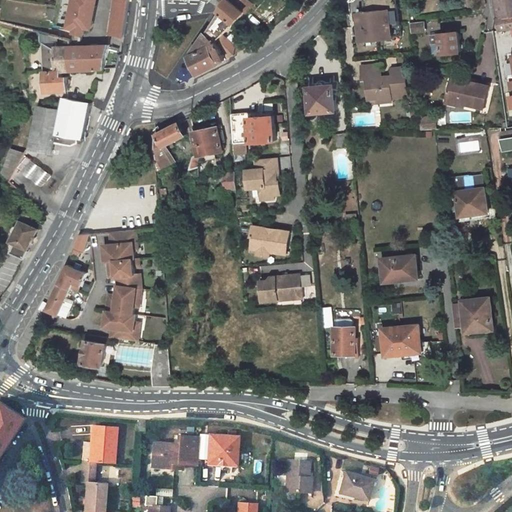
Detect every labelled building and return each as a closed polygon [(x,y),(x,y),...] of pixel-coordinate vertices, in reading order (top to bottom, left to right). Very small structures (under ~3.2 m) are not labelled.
[(130,0),(106,0),(106,2),(119,6),(111,46),(122,48),(123,44),(130,0)] [(210,29),(207,33),(217,41),(218,41),(232,27),(253,3),(249,0),(227,0),(226,3),(219,14),(210,29)] [(396,0),(366,0),(368,11),(360,12),(363,41),(393,38),(394,44),(402,43),(401,25),(398,25),(396,0)] [(511,0),(496,0),(498,13),(500,30),(503,30),(511,28),(511,0)] [(66,25),(40,19),(36,31),(45,34),(63,39),(70,41),(70,27),(88,27),(88,21),(67,20),(66,25)] [(424,21),(411,23),(412,33),(425,31),(424,21)] [(88,27),(70,27),(70,41),(71,46),(88,46),(88,27)] [(460,31),(442,33),(442,35),(437,36),(438,53),(444,52),(444,54),(462,52),(460,31)] [(207,33),(196,49),(198,52),(193,56),(201,73),(227,58),(217,41),(207,33)] [(47,71),(66,70),(71,70),(71,46),(64,46),(63,39),(45,34),(47,71)] [(88,46),(71,46),(71,70),(105,68),(109,46),(88,46)] [(178,72),(186,82),(196,74),(188,64),(178,72)] [(382,64),(362,66),(363,83),(375,81),(376,90),(370,91),(371,101),(380,100),(381,104),(394,103),(393,98),(409,97),(406,69),(393,70),(394,78),(384,79),(382,64)] [(47,71),(44,71),(46,92),(71,90),(70,76),(66,76),(66,70),(47,71)] [(489,88),(451,82),(448,101),(459,104),(459,106),(486,110),(489,88)] [(336,86),(311,88),(314,113),(339,110),(336,86)] [(55,142),(71,145),(78,142),(79,137),(85,138),(92,104),(63,98),(62,107),(40,103),(30,146),(53,152),(55,142)] [(459,104),(448,101),(447,108),(458,110),(459,106),(459,104)] [(247,144),(277,142),(275,116),(275,110),(264,110),(264,116),(233,118),(235,155),(247,154),(247,144)] [(470,112),(454,112),(454,113),(446,113),(446,123),(470,123),(470,112)] [(435,116),(421,117),(422,130),(436,130),(435,116)] [(183,122),(156,136),(158,165),(161,170),(173,164),(170,157),(174,155),(169,145),(188,135),(183,122)] [(220,127),(195,131),(199,155),(202,155),(224,151),(223,142),(226,141),(224,130),(220,131),(220,127)] [(350,134),(336,135),(337,148),(351,147),(350,134)] [(511,138),(503,140),(505,150),(511,149),(511,138)] [(460,152),(479,151),(479,140),(459,141),(460,152)] [(15,178),(27,152),(15,146),(3,173),(15,178)] [(23,170),(19,180),(42,191),(54,168),(28,155),(21,169),(23,170)] [(199,155),(193,156),(190,178),(200,176),(202,155),(199,155)] [(279,156),(258,158),(259,168),(249,169),(251,187),(255,186),(263,186),(263,194),(275,193),(282,192),(281,179),(280,179),(278,169),(280,169),(279,156)] [(236,172),(225,173),(227,190),(237,189),(236,172)] [(474,175),(457,178),(458,190),(462,221),(491,217),(486,186),(485,187),(483,175),(475,177),(474,175)] [(263,186),(255,186),(256,195),(263,194),(263,186)] [(42,227),(24,218),(12,240),(17,243),(13,250),(25,256),(29,249),(31,250),(42,227)] [(254,246),(273,250),(272,252),(288,254),(292,232),(255,226),(253,236),(255,237),(254,246)] [(138,231),(112,233),(113,244),(105,244),(106,261),(108,261),(134,259),(136,259),(135,250),(135,243),(139,242),(138,231)] [(92,234),(81,234),(72,254),(77,256),(80,250),(84,251),(92,234)] [(253,251),(272,255),(272,252),(273,250),(254,246),(253,251)] [(384,258),(386,282),(398,280),(420,278),(418,255),(384,258)] [(134,259),(108,261),(109,277),(117,277),(118,285),(139,288),(139,276),(135,276),(135,267),(134,259)] [(87,273),(67,265),(54,295),(48,309),(59,314),(65,300),(73,282),(81,286),(87,273)] [(264,302),(298,299),(297,288),(302,288),(301,274),(272,277),(272,280),(262,281),(264,302)] [(139,288),(118,285),(117,294),(111,293),(109,309),(131,313),(132,306),(134,299),(137,299),(139,288)] [(493,297),(466,299),(468,328),(483,327),(483,331),(496,329),(493,297)] [(73,303),(65,300),(59,314),(67,317),(73,303)] [(403,302),(395,303),(395,312),(403,311),(403,302)] [(131,313),(109,309),(106,325),(114,327),(112,336),(135,340),(137,330),(132,330),(134,321),(135,314),(131,313)] [(339,326),(337,326),(337,354),(348,354),(348,358),(363,358),(362,337),(357,337),(357,326),(354,326),(354,320),(353,318),(339,319),(339,326)] [(168,320),(162,320),(163,345),(170,346),(168,320)] [(420,324),(385,326),(387,352),(406,350),(407,355),(424,354),(427,347),(427,341),(422,341),(420,324)] [(88,333),(87,339),(83,361),(103,365),(108,342),(109,336),(88,333)] [(172,386),(170,346),(163,345),(157,344),(154,366),(154,386),(172,386)] [(103,365),(83,361),(82,369),(93,371),(92,378),(96,379),(97,372),(106,373),(108,365),(103,365)] [(0,448),(20,418),(0,404),(0,448)] [(135,420),(134,431),(144,432),(145,420),(135,420)] [(113,464),(116,428),(90,426),(89,444),(82,443),(81,462),(94,463),(113,464)] [(176,441),(151,439),(150,466),(176,468),(176,462),(180,462),(195,463),(197,433),(176,432),(176,441)] [(220,458),(224,459),(226,465),(236,466),(239,440),(210,436),(206,462),(216,463),(220,458)] [(227,472),(227,469),(235,470),(236,466),(226,465),(224,459),(220,458),(216,463),(206,462),(206,466),(215,467),(215,471),(227,472)] [(285,459),(283,490),(304,492),(305,478),(306,461),(285,459)] [(81,462),(81,473),(93,474),(94,463),(81,462)] [(330,496),(337,498),(338,493),(335,493),(340,472),(336,471),(330,496)] [(364,500),(369,480),(340,472),(335,493),(338,493),(364,500)] [(92,511),(103,511),(105,485),(92,484),(93,474),(81,473),(81,484),(84,484),(83,511),(92,511)] [(148,505),(155,505),(155,495),(145,495),(144,505),(148,505)] [(253,511),(254,503),(235,502),(234,511),(253,511)]
